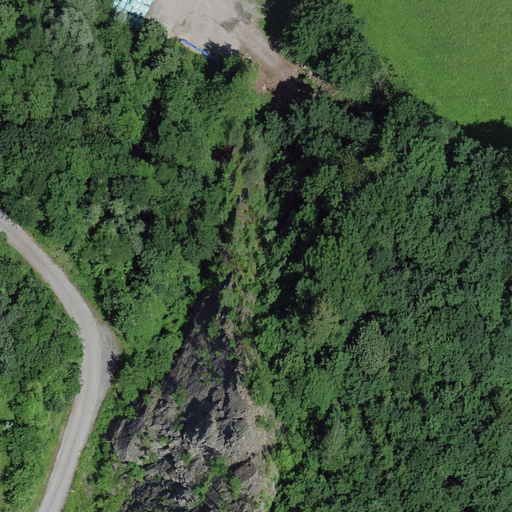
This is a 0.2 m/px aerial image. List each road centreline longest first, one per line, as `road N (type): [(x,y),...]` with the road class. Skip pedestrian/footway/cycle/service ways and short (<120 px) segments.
road 1 (track): [(511,289),(268,55),(230,0)]
road 2 (track): [(0,220),(91,314),(101,345),(98,383),(52,511)]
